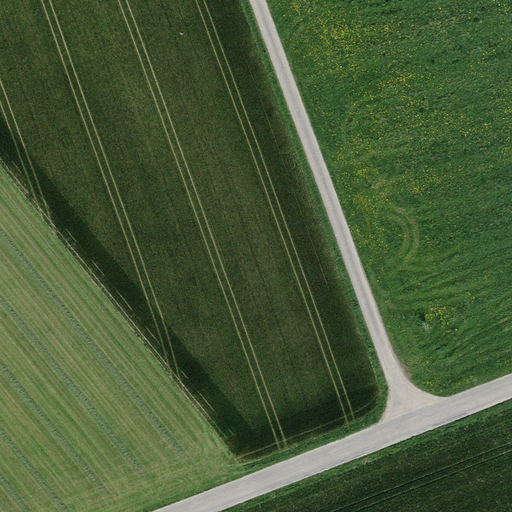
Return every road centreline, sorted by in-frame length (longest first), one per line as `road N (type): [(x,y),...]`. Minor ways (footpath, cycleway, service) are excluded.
road 1 (track): [(413,423),(255,0)]
road 2 (unclassified): [(183,511),(511,385)]
